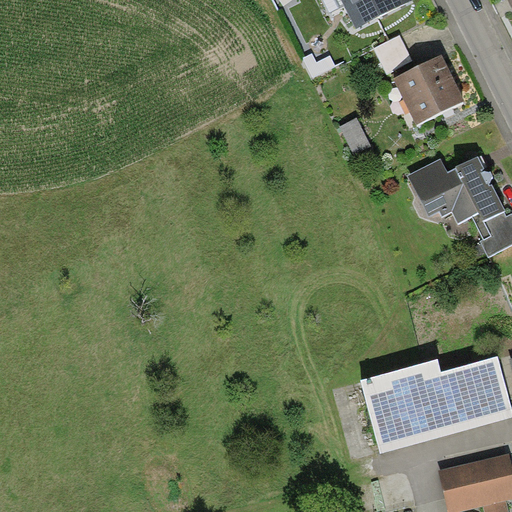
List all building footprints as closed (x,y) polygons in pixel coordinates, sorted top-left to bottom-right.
[(328,0),(356,46),(419,9),(413,0),(328,0)] [(436,50),(388,74),(417,135),(466,112),(436,50)] [(504,214),(480,152),(406,180),(430,242),(504,214)] [(436,358),(356,380),(378,457),(511,419),(493,356),(440,372),(436,358)] [(502,511),(499,499),(511,495),(511,468),(508,450),(436,467),(446,511),(452,511),(484,505),(485,511),(502,511)]
